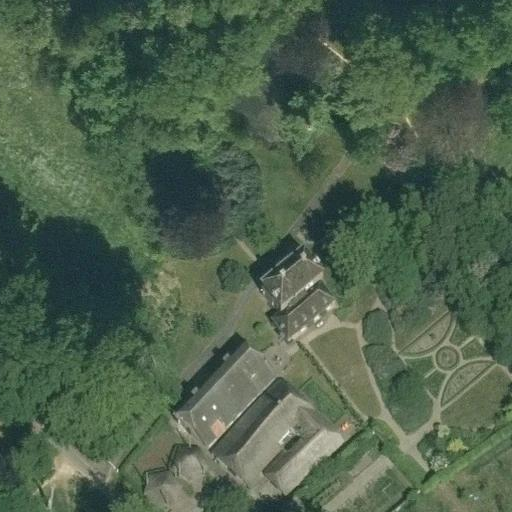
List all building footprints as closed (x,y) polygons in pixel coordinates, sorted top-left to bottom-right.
[(334,306),(320,287),(322,285),(303,261),(260,295),(279,318),(271,325),(287,345),(334,306)] [(280,339),(260,349),(270,371),(291,361),(280,339)] [(206,451),(275,379),(243,349),(174,420),(206,451)] [(343,443),(279,382),(259,402),(260,402),(210,455),(248,491),(261,477),(284,496),(343,443)] [(176,483),(195,484),(196,470),(177,468),(176,483)] [(302,511),(293,500),(278,511),(302,511)]
